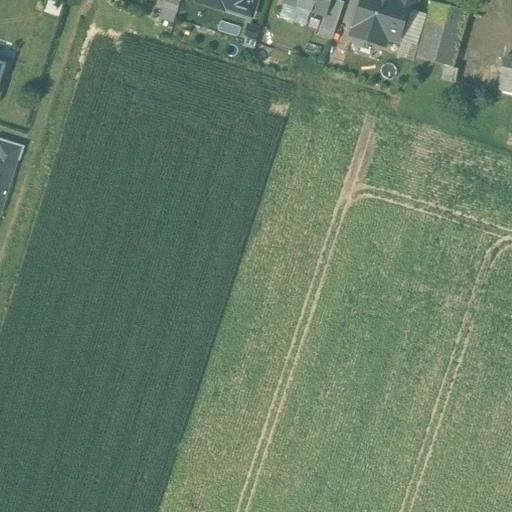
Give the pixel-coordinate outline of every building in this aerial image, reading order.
[(174,21),(178,0),(164,0),(160,18),(174,21)] [(255,0),(221,0),(220,5),(251,15),(255,0)] [(282,0),(282,4),(326,18),(331,0),(282,0)] [(410,5),(393,0),(363,0),(352,36),(384,46),(387,38),(398,42),(410,5)] [(468,12),(432,4),(417,60),(454,69),(468,12)] [(0,94),(11,59),(0,55),(0,94)] [(511,59),(503,58),(497,91),(511,93),(511,59)] [(23,147),(0,139),(0,154),(13,159),(12,160),(18,161),(23,147)] [(0,192),(3,191),(12,160),(13,159),(0,154),(0,192)]
